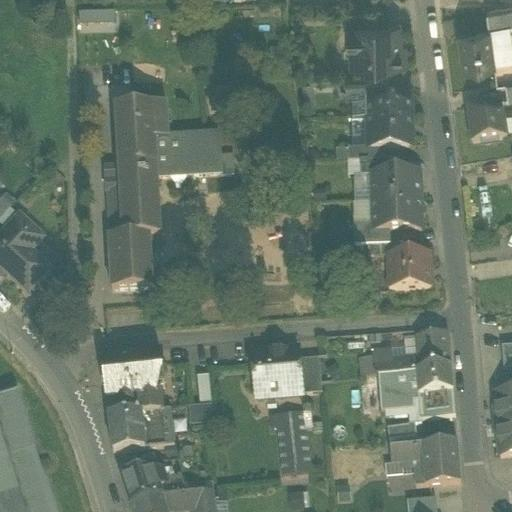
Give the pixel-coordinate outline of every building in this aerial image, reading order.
[(511,10),(486,15),(488,32),(490,32),(489,29),(509,26),(511,25),(511,10)] [(79,27),(115,26),(114,12),(78,14),(79,27)] [(345,14),(345,29),(351,29),(351,28),(377,27),(376,13),(345,14)] [(511,62),(511,46),(511,36),(509,26),(489,29),(490,32),(494,65),(511,63),(511,62)] [(351,29),(352,67),(404,65),(403,47),(399,48),(399,27),(377,27),(351,28),(351,29)] [(463,72),(494,68),(494,65),(490,32),(488,32),(458,36),(463,72)] [(286,49),(270,50),(270,65),(286,65),(286,49)] [(216,80),(215,59),(203,60),(204,81),(216,80)] [(511,83),(511,66),(511,63),(494,65),(494,68),(497,86),(505,85),(511,83)] [(345,80),(346,93),(367,93),(367,91),(382,90),(381,78),(345,80)] [(367,93),(368,121),(412,120),(411,90),(382,90),(367,91),(367,93)] [(352,121),(368,121),(367,93),(346,93),(346,100),(351,104),(352,121)] [(229,96),(210,98),(211,115),(230,113),(229,96)] [(468,107),(473,144),(505,140),(503,125),(500,103),(468,107)] [(161,240),(158,181),(156,143),(169,143),(169,140),(167,107),(116,110),(119,169),(123,240),(110,241),(109,241),(112,295),(153,292),(150,240),(161,240)] [(412,149),(412,120),(368,121),(368,150),(368,151),(383,150),(412,149)] [(368,121),(352,121),(353,150),(368,150),(368,121)] [(511,123),(503,125),(505,140),(511,138),(511,123)] [(220,137),(169,140),(169,143),(156,143),(158,181),(222,178),(221,158),(220,137)] [(348,163),(360,163),(383,162),(383,150),(368,151),(368,150),(353,150),(347,150),(348,163)] [(234,157),(221,158),(222,178),(235,177),(234,157)] [(396,162),(383,162),(360,163),(360,178),(372,177),(372,176),(396,176),(396,162)] [(355,178),(360,178),(360,163),(348,163),(348,178),(355,178)] [(108,197),(110,241),(123,240),(119,169),(105,170),(106,197),(108,197)] [(372,177),(373,204),(421,203),(420,175),(396,176),(372,176),(372,177)] [(355,205),(373,204),(372,177),(360,178),(355,178),(355,205)] [(5,196),(0,202),(0,212),(4,216),(15,205),(5,196)] [(421,232),(421,203),(373,204),(373,225),(373,233),(390,232),(421,232)] [(373,204),(355,205),(353,205),(354,226),(373,225),(373,204)] [(0,229),(5,234),(18,220),(9,211),(4,216),(0,220),(0,229)] [(0,239),(0,271),(26,296),(35,287),(48,273),(47,272),(26,252),(39,239),(18,220),(5,234),(0,239)] [(354,226),(354,247),(368,247),(390,246),(390,232),(373,233),(373,225),(354,226)] [(368,247),(368,259),(388,258),(404,258),(404,246),(390,246),(368,247)] [(388,258),(389,291),(431,289),(431,257),(404,258),(388,258)] [(35,287),(48,299),(70,276),(56,263),(47,272),(48,273),(35,287)] [(391,364),(392,376),(417,373),(451,368),(448,335),(416,337),(418,359),(391,364)] [(404,350),(390,352),(391,364),(418,359),(416,337),(403,338),(404,350)] [(511,347),(502,348),(503,360),(511,358),(511,347)] [(252,355),(256,401),(302,397),(299,362),(298,351),(252,355)] [(374,366),(375,378),(378,378),(392,376),(391,364),(390,352),(373,354),(373,358),(374,364),(372,364),(372,366),(374,366)] [(107,400),(107,401),(161,396),(161,394),(157,395),(154,368),(163,367),(162,358),(134,361),(134,357),(120,359),(120,362),(103,364),(107,400)] [(359,380),(367,379),(366,367),(372,366),(372,364),(374,364),(373,358),(357,360),(359,380)] [(511,370),(511,358),(503,360),(503,371),(511,370)] [(299,362),(302,397),(322,395),(319,360),(299,362)] [(366,367),(367,379),(375,378),(374,366),(372,366),(366,367)] [(451,368),(417,373),(419,403),(421,423),(455,419),(456,418),(451,368)] [(414,403),(419,403),(417,373),(392,376),(378,378),(381,414),(385,414),(415,411),(414,403)] [(209,378),(196,379),(199,406),(212,405),(209,378)] [(0,511),(54,511),(16,393),(0,398),(0,511)] [(511,393),(495,395),(498,427),(511,425),(511,393)] [(107,401),(109,419),(141,415),(163,413),(161,396),(107,401)] [(421,425),(421,423),(419,403),(414,403),(415,411),(385,414),(385,421),(408,419),(409,427),(415,426),(421,425)] [(211,407),(189,409),(190,428),(213,426),(211,407)] [(163,413),(141,415),(145,452),(175,449),(171,412),(163,413)] [(113,455),(145,452),(141,415),(109,419),(113,455)] [(310,415),(293,416),(294,428),(303,427),(304,432),(312,431),(310,415)] [(279,430),(284,477),(308,474),(305,438),(304,432),(303,427),(294,428),(293,416),(271,419),(272,431),(279,430)] [(511,425),(498,427),(500,459),(511,458),(511,425)] [(387,430),(389,441),(417,438),(415,426),(409,427),(387,430)] [(415,478),(416,489),(461,485),(458,444),(390,450),(391,466),(401,466),(402,465),(402,472),(414,471),(415,478)] [(387,480),(415,478),(414,471),(402,472),(401,466),(391,466),(385,467),(387,480)] [(121,479),(131,510),(163,500),(188,497),(182,480),(167,485),(163,472),(121,479)] [(195,496),(214,494),(212,483),(193,485),(195,496)] [(350,488),(337,489),(338,504),(351,503),(350,488)] [(195,496),(193,496),(195,511),(215,511),(215,504),(214,494),(195,496)] [(303,494),(288,496),(290,511),(305,510),(303,494)] [(166,511),(182,511),(195,511),(193,496),(188,497),(163,500),(166,511)] [(166,511),(163,500),(131,510),(131,511),(166,511)] [(408,502),(408,511),(436,511),(436,500),(408,502)] [(226,511),(226,503),(215,504),(215,511),(226,511)]
